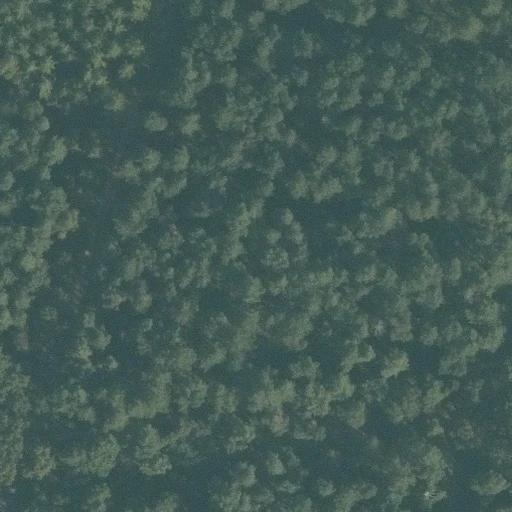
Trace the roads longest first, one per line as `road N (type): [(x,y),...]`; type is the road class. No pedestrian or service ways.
road 1 (unclassified): [(0,490),(511,404)]
road 2 (track): [(164,0),(6,489)]
road 3 (track): [(454,511),(511,310)]
road 4 (track): [(123,128),(0,93)]
